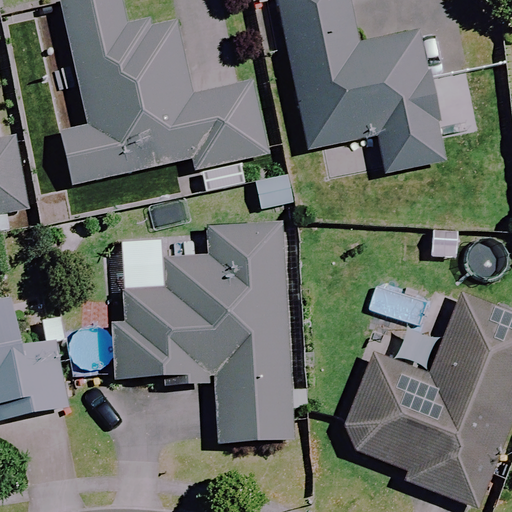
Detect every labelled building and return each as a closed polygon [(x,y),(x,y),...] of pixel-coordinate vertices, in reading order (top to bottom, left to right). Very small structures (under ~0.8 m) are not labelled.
[(126,30),(119,0),(95,0),(57,8),(84,131),(56,137),(68,192),(187,166),(190,178),(270,160),(254,86),(189,100),(171,20),(126,30)] [(354,49),(343,0),(272,0),(305,155),(373,140),(381,179),(440,166),(431,122),(467,114),(459,76),(423,83),(413,37),(354,49)] [(0,218),(22,214),(10,144),(0,145),(0,218)] [(289,446),(287,289),(286,226),(210,227),(211,252),(165,253),(167,291),(110,292),(111,385),(212,383),(213,447),(289,446)] [(0,306),(0,409),(16,407),(18,422),(62,414),(42,299),(0,306)] [(476,511),(511,416),(511,321),(457,301),(424,390),(368,369),(337,450),(404,475),(400,486),(469,511),(476,511)]
